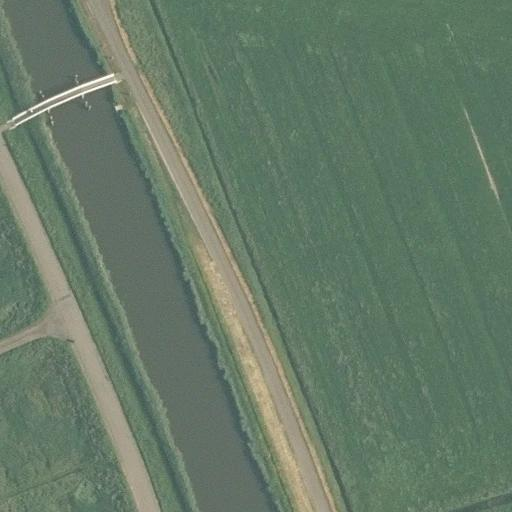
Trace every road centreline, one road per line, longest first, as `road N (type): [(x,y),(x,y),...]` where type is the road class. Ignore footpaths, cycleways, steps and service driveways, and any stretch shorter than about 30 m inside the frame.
road 1 (unclassified): [(321,511),(217,255),(92,0)]
road 2 (tertiary): [(150,511),(0,148)]
